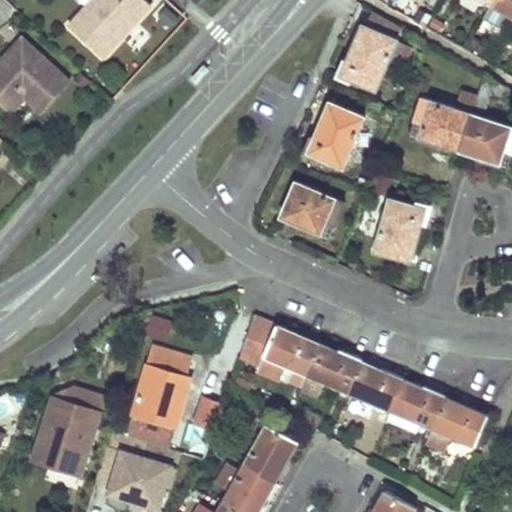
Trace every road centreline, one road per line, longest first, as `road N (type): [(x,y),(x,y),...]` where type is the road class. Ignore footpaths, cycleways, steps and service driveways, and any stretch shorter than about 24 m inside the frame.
road 1 (residential): [(150,170),(253,254),(435,329)]
road 2 (tertiary): [(150,170),(304,0)]
road 3 (residential): [(456,246),(469,198),(483,192),(501,203),(504,238),(465,247)]
road 4 (tertiary): [(58,268),(150,170)]
